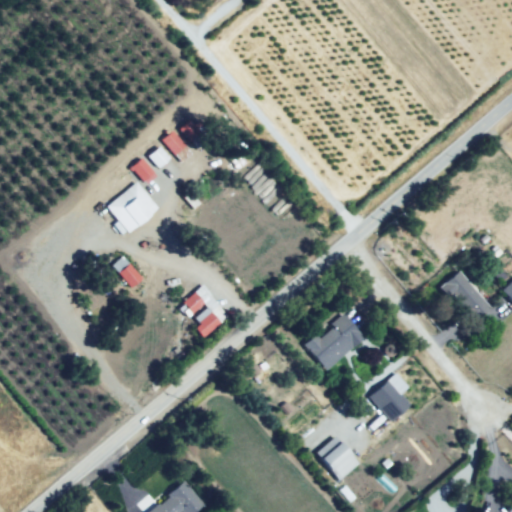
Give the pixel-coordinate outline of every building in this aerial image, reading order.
[(174,127),(184,119),(197,134),(187,143),(174,127)] [(160,143),(170,134),(183,149),(172,158),(160,143)] [(143,156),(154,146),(165,158),(153,168),(143,156)] [(129,170),(138,162),(148,175),(139,182),(129,170)] [(101,206),(131,181),(151,206),(121,231),(101,206)] [(125,264),(134,275),(122,286),(112,274),(125,264)] [(434,286),(452,269),(484,303),(466,320),(434,286)] [(511,306),(498,291),(511,278),(511,306)] [(176,301),(196,284),(207,297),(186,314),(176,301)] [(193,317),(210,303),(222,318),(205,332),(193,317)] [(299,342),(322,370),(359,339),(341,318),(318,336),(313,330),(299,342)] [(361,394),(383,376),(406,403),(385,421),(361,394)] [(328,437),(352,463),(333,480),(310,455),(328,437)] [(177,481),(142,511),(192,511),(200,505),(177,481)]
